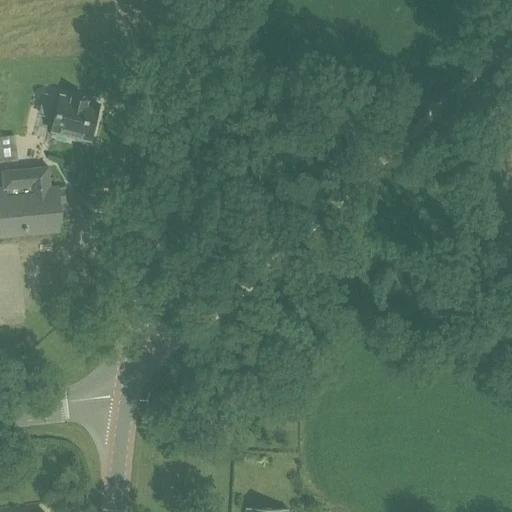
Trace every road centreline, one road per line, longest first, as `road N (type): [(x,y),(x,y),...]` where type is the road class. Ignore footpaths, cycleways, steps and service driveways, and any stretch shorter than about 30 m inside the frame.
road 1 (residential): [(117,396),(511,28)]
road 2 (secondary): [(117,396),(211,0)]
